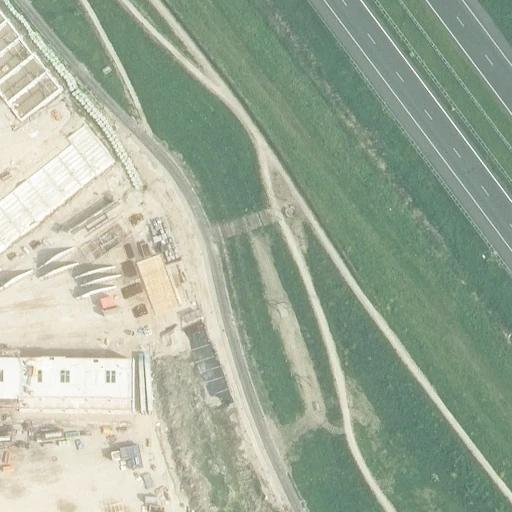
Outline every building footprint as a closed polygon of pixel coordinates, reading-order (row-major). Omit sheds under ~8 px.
[(7,21),(0,26),(0,54),(20,38),(7,21)] [(20,38),(0,54),(0,82),(34,55),(33,54),(32,55),(20,40),(21,39),(21,38),(20,38)] [(34,55),(0,82),(0,96),(6,105),(47,72),(34,55)] [(47,72),(6,105),(21,122),(61,90),(61,89),(60,90),(47,73),(48,73),(47,72)] [(56,106),(47,114),(52,120),(61,113),(56,106)] [(47,114),(37,121),(42,128),(52,120),(47,114)] [(84,124),(67,139),(97,177),(115,163),(108,154),(109,154),(95,137),(84,124)] [(26,130),(17,138),(22,144),(31,137),(26,130)] [(17,138),(7,145),(12,152),(22,144),(17,138)] [(70,145),(56,156),(81,188),(95,177),(96,178),(97,177),(67,139),(66,140),(70,145)] [(56,156),(41,168),(66,200),(81,188),(56,156)] [(41,168),(26,180),(51,212),(66,200),(41,168)] [(26,180),(11,192),(37,225),(38,224),(37,223),(51,212),(26,180)] [(11,192),(0,200),(0,209),(22,237),(37,225),(11,192)] [(0,209),(0,240),(7,249),(8,248),(7,247),(20,236),(21,237),(22,237),(0,209)] [(152,356),(144,356),(144,368),(153,368),(152,356)] [(178,368),(159,375),(167,396),(217,379),(210,357),(200,360),(199,360),(178,367),(178,368)] [(20,361),(0,360),(0,404),(19,405),(18,414),(20,414),(20,361)] [(42,361),(20,361),(20,414),(42,415),(43,360),(42,360),(42,361)] [(65,360),(43,360),(42,415),(65,415),(65,360)] [(67,360),(65,360),(65,415),(88,415),(88,361),(67,361),(67,360)] [(111,361),(88,361),(88,415),(111,415),(111,361)] [(134,362),(111,361),(111,415),(135,415),(135,409),(135,361),(134,361),(134,362)] [(217,379),(167,396),(167,397),(177,394),(183,411),(179,413),(179,415),(223,399),(217,380),(218,380),(217,379)] [(223,399),(179,415),(187,435),(230,420),(223,399)] [(151,401),(143,405),(147,416),(155,413),(151,401)] [(230,420),(187,435),(187,436),(191,435),(197,453),(188,456),(189,457),(237,440),(230,420)] [(162,431),(154,433),(158,445),(165,442),(162,431)] [(142,433),(131,437),(134,445),(145,441),(142,433)] [(11,434),(11,446),(19,446),(20,434),(11,434)] [(42,438),(30,438),(30,446),(42,446),(42,438)] [(54,438),(42,438),(42,446),(54,446),(54,438)] [(88,438),(76,438),(76,447),(88,447),(88,438)] [(100,438),(88,438),(88,447),(100,447),(100,438)] [(237,440),(189,457),(196,476),(195,476),(195,478),(245,460),(245,459),(243,459),(237,440)] [(165,442),(158,445),(161,456),(169,454),(165,442)] [(245,460),(195,478),(202,499),(253,482),(245,460)] [(176,472),(168,474),(172,486),(180,483),(176,472)] [(180,483),(172,486),(176,497),(184,495),(180,483)]
